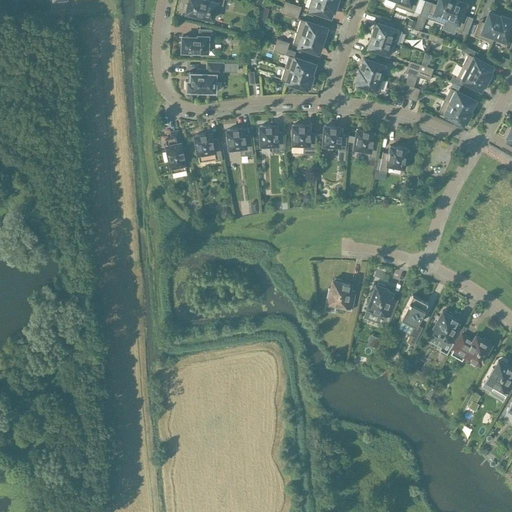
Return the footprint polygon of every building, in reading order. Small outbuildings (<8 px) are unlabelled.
[(188,0),(187,4),(186,4),(184,11),(186,11),(186,12),(193,14),(193,16),(203,18),(203,16),(212,19),(216,4),(222,5),(223,0),(188,0)] [(334,10),(336,4),(324,0),(309,0),(307,8),(330,16),(332,10),(334,10)] [(397,0),(395,5),(413,12),(417,0),(397,0)] [(443,24),(452,0),(438,0),(436,7),(430,5),(425,17),(443,24)] [(459,0),(452,0),(443,24),(444,24),(445,21),(457,25),(455,28),(461,30),(466,18),(460,16),(465,3),(459,1),(459,0)] [(285,1),(283,7),(299,12),(301,6),(285,1)] [(81,2),(63,2),(64,13),(82,12),(81,2)] [(297,18),(299,12),(283,7),(281,13),(297,18)] [(491,42),(502,15),(501,15),(500,16),(489,12),(486,18),(484,25),(478,23),(474,35),(491,42)] [(511,18),(502,15),(491,42),(492,42),(493,39),(505,43),(504,46),(510,49),(511,42),(511,35),(508,34),(511,24),(511,20),(510,20),(511,18)] [(467,32),(471,21),(466,18),(461,30),(467,32)] [(300,19),(296,31),(324,40),(326,34),(324,33),(326,27),(300,19)] [(414,27),(416,21),(409,19),(407,25),(414,27)] [(402,30),(396,28),(376,22),(374,28),(373,27),(370,34),(395,42),(398,43),(402,30)] [(181,50),(183,51),(183,53),(191,53),(191,51),(207,51),(208,49),(211,49),(211,39),(210,39),(211,29),(199,29),(199,35),(198,35),(197,36),(182,35),(181,50)] [(429,40),(431,34),(419,30),(417,36),(429,40)] [(322,46),(324,40),(296,31),(292,43),(318,52),(320,46),(322,46)] [(391,54),(395,42),(370,34),(368,40),(370,41),(368,47),(391,54)] [(443,38),(431,34),(429,40),(441,44),(443,38)] [(289,42),(277,38),(275,44),(287,48),(289,42)] [(419,48),(426,50),(429,40),(422,38),(419,48)] [(287,48),(275,44),(273,50),(285,54),(287,48)] [(468,53),(462,65),(487,78),(490,72),(489,71),(492,66),(468,53)] [(310,75),(314,63),(288,55),(284,67),(312,76),(310,75)] [(359,69),(358,70),(383,78),(387,65),(364,58),(360,70),(359,69)] [(419,70),(421,64),(409,60),(407,66),(419,70)] [(223,73),(223,62),(207,61),(206,68),(197,68),(197,72),(190,72),(189,80),(186,80),(186,90),(199,90),(199,93),(206,93),(206,90),(215,91),(215,73),(223,73)] [(239,71),(239,62),(225,62),(224,70),(239,71)] [(431,74),(433,68),(421,64),(419,70),(431,74)] [(487,78),(462,65),(456,77),(480,89),(483,83),(484,84),(487,78)] [(417,76),(419,70),(407,66),(405,72),(417,76)] [(309,85),(312,76),(284,67),(280,80),(306,88),(307,85),(309,85)] [(379,90),(383,78),(358,70),(355,79),(357,80),(356,83),(379,90)] [(431,74),(419,70),(417,76),(429,80),(431,74)] [(410,98),(414,86),(408,84),(404,96),(410,98)] [(420,88),(414,86),(410,98),(416,100),(420,88)] [(450,87),(444,99),(470,112),(470,111),(469,111),(475,100),(450,87)] [(470,112),(444,99),(438,110),(463,123),(464,120),(465,121),(470,112)] [(316,132),(309,132),(309,125),(303,124),(304,124),(298,123),(298,124),(292,124),(292,145),(303,145),(303,153),(315,154),(316,132)] [(265,124),(265,125),(259,125),(260,145),(271,144),(271,152),(284,151),(283,132),(277,132),(276,125),(270,125),(270,124),(265,124)] [(330,125),(330,126),(324,125),(322,146),(338,147),(338,149),(345,150),(347,134),(340,134),(341,127),(335,126),(335,125),(330,125)] [(232,128),(226,129),(228,148),(239,147),(240,155),(253,153),(251,134),(244,134),(243,127),(237,128),(237,127),(232,128)] [(363,128),(362,129),(357,128),(353,149),(369,152),(368,156),(375,157),(378,140),(372,139),(373,131),(368,130),(368,129),(363,128)] [(171,172),(186,169),(183,155),(184,155),(183,149),(182,149),(178,130),(171,132),(172,137),(165,138),(166,144),(165,145),(171,172)] [(200,134),(194,135),(199,161),(215,158),(215,160),(222,159),(218,138),(212,139),(211,132),(205,133),(205,132),(200,133),(200,134)] [(407,148),(401,147),(401,146),(396,145),(396,146),(390,145),(389,152),(382,151),(379,170),(386,172),(387,166),(403,169),(407,148)] [(220,213),(221,216),(224,218),(227,217),(230,211),(229,208),(227,207),(224,207),(220,213)] [(334,280),(333,279),(331,288),(328,287),(324,309),(334,311),(335,307),(351,310),(355,290),(348,289),(350,283),(348,283),(348,282),(342,281),(342,279),(334,278),(334,280)] [(376,283),(366,309),(382,316),(383,313),(389,315),(395,299),(389,297),(391,291),(385,289),(386,287),(384,287),(385,285),(378,282),(377,284),(376,283)] [(416,323),(423,311),(427,302),(412,294),(399,319),(411,325),(404,339),(413,344),(423,327),(416,323)] [(444,311),(443,310),(430,333),(444,341),(439,349),(447,354),(453,343),(452,342),(461,327),(455,324),(458,319),(457,318),(451,315),(452,313),(445,309),(444,311)] [(462,334),(453,348),(479,363),(482,358),(483,357),(483,356),(491,343),(489,342),(490,341),(484,337),(483,339),(475,335),(472,340),(472,339),(468,337),(467,337),(462,334)] [(370,335),(367,344),(377,348),(380,339),(370,335)] [(487,376),(481,386),(490,391),(492,386),(506,394),(511,384),(511,374),(510,374),(511,370),(511,367),(507,365),(506,364),(507,363),(500,359),(499,361),(498,360),(494,367),(492,366),(488,375),(489,375),(488,377),(487,376)] [(473,391),(467,402),(473,406),(480,395),(473,391)]
